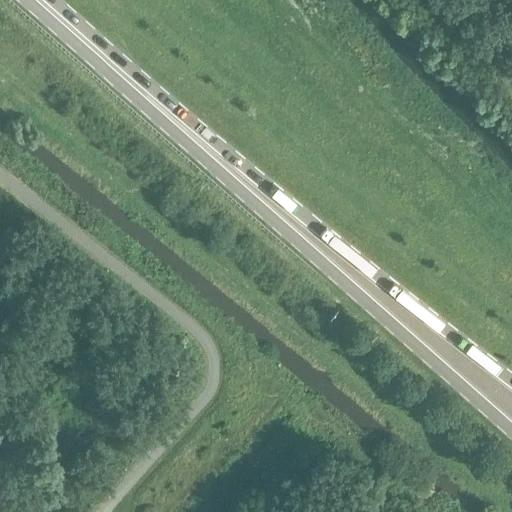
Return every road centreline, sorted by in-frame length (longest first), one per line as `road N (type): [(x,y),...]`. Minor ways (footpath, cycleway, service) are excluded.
road 1 (primary): [(141,92),(160,119),(511,430)]
road 2 (primary): [(511,380),(178,109),(141,92)]
road 3 (primary): [(38,0),(141,92)]
